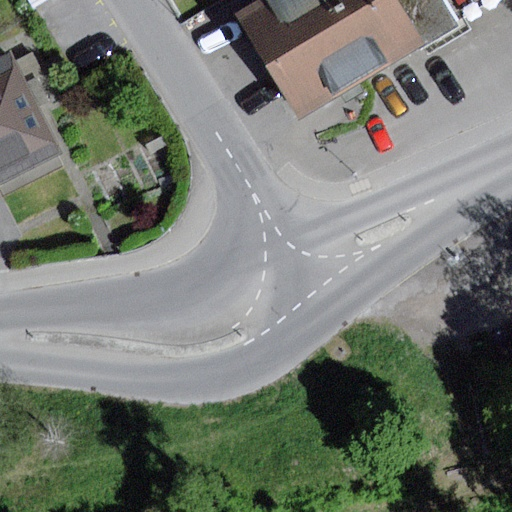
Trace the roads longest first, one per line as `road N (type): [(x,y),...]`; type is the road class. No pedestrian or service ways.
road 1 (tertiary): [(291,274),(270,310),(219,350),(0,338)]
road 2 (residential): [(291,274),(136,0)]
road 3 (unclassified): [(511,171),(291,274)]
